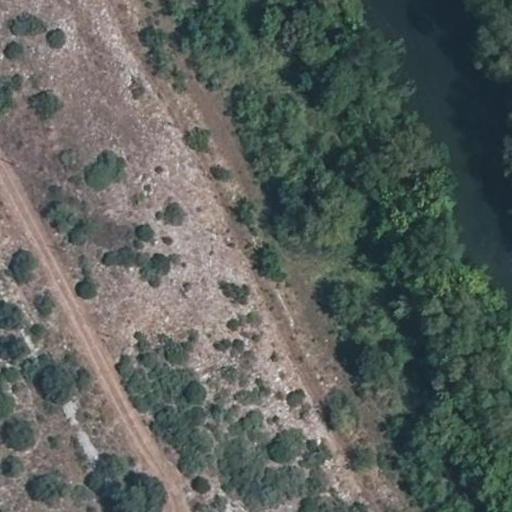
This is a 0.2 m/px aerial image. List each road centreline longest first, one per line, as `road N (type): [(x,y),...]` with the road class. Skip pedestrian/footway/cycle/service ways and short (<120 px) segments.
road 1 (track): [(380,511),(105,0)]
road 2 (track): [(0,169),(176,511)]
